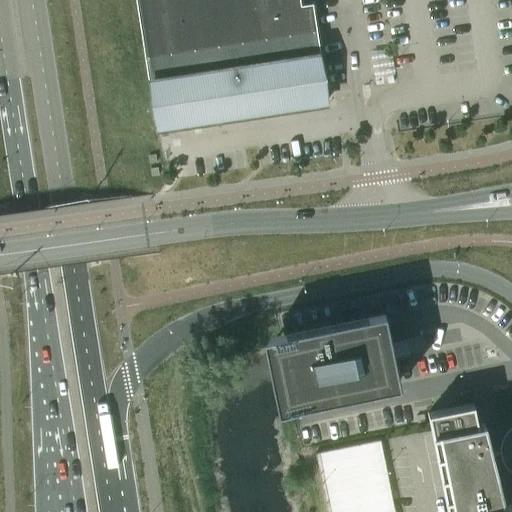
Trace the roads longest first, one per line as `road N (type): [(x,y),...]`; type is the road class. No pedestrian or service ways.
road 1 (tertiary): [(110,506),(124,383),(138,362),(178,335),(263,302),(420,272),(471,276),(511,299)]
road 2 (tertiary): [(0,255),(226,225),(511,204)]
road 3 (secondary): [(110,506),(32,0)]
road 4 (secondary): [(0,25),(43,316),(57,511)]
